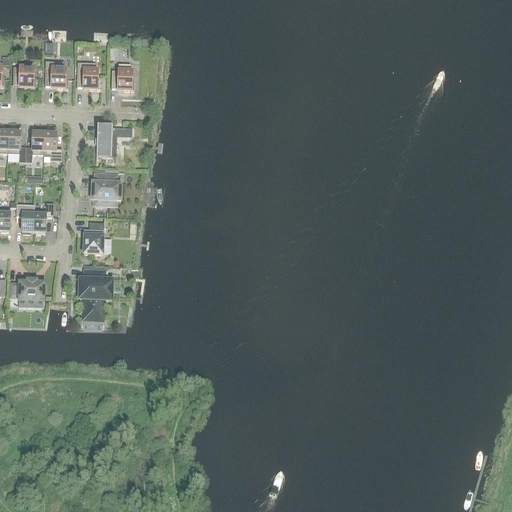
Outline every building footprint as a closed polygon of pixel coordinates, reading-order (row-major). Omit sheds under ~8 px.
[(45,45),(45,55),(52,55),(53,45),(45,45)] [(44,89),(51,89),(51,91),(67,92),(68,81),(65,81),(65,71),(63,71),(63,65),(46,65),(46,64),(45,64),(44,89)] [(95,66),(78,66),(78,65),(77,65),(76,90),(83,90),(83,92),(99,93),(99,82),(97,82),(97,73),(95,72),(95,66)] [(118,66),(117,73),(111,73),(111,91),(118,91),(118,93),(134,94),(134,83),(132,83),(132,74),(130,74),(131,67),(118,66)] [(12,88),(19,88),(19,90),(35,91),(36,80),(33,80),(33,70),(13,70),(12,88)] [(132,131),(112,130),(97,130),(96,167),(97,158),(115,158),(116,139),(131,140),(132,131)] [(0,156),(7,156),(8,134),(0,133),(0,156)] [(26,150),(25,165),(32,165),(32,157),(43,158),(44,135),(41,135),(41,133),(33,133),(33,135),(32,135),(32,150),(26,150)] [(8,134),(7,156),(19,157),(19,164),(19,165),(25,165),(26,150),(19,150),(20,134),(8,134)] [(44,135),(43,158),(50,158),(50,163),(61,164),(62,152),(55,151),(56,135),(44,135)] [(107,208),(108,203),(120,203),(120,186),(116,186),(117,178),(95,177),(95,185),(92,185),(92,202),(94,202),(94,208),(107,208)] [(60,196),(60,188),(40,188),(40,196),(60,196)] [(53,206),(46,206),(46,213),(34,213),(34,216),(33,235),(45,236),(46,220),(53,220),(53,206)] [(34,213),(34,208),(16,207),(16,219),(22,219),(21,235),(22,235),(22,236),(30,237),(30,235),(33,235),(34,216),(34,213)] [(0,211),(0,234),(9,234),(10,212),(0,211)] [(104,234),(104,221),(104,226),(89,225),(89,233),(83,232),(83,233),(89,233),(89,238),(84,238),(83,256),(102,257),(103,234),(104,234)] [(79,300),(79,301),(80,301),(84,301),(83,322),(84,322),(102,323),(103,302),(111,302),(112,283),(104,282),(104,275),(85,274),(84,282),(80,282),(80,283),(80,289),(79,289),(79,294),(79,300)] [(43,303),(44,286),(19,285),(19,286),(10,286),(10,298),(19,298),(19,302),(43,303)]
